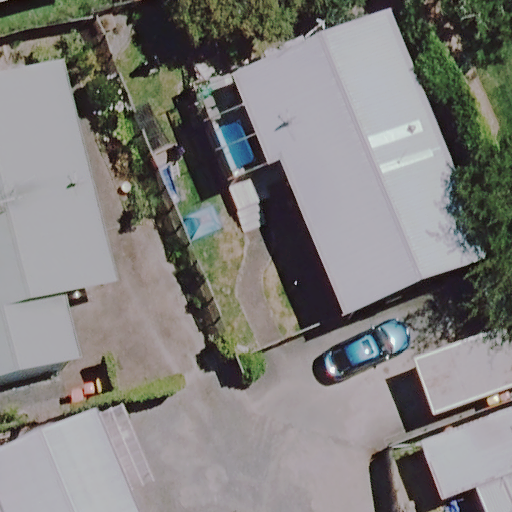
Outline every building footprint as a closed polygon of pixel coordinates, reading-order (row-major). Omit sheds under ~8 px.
[(0,0),(0,22),(74,5),(72,0),(0,0)] [(471,279),(372,31),(228,89),(328,337),(471,279)] [(99,301),(47,84),(0,95),(0,394),(66,379),(50,313),(99,301)] [(511,404),(511,337),(397,372),(415,433),(511,404)] [(448,511),(511,487),(511,447),(503,424),(407,461),(426,511),(448,511)] [(0,511),(110,511),(73,430),(0,463),(0,511)]
